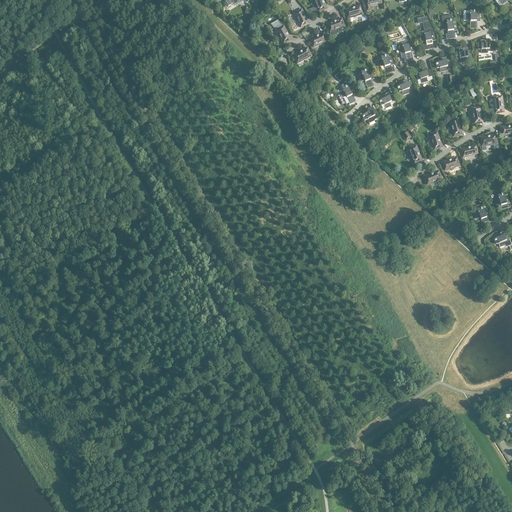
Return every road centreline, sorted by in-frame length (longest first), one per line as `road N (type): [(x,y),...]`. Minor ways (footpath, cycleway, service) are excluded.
road 1 (tertiary): [(393,511),(140,108),(84,0)]
road 2 (residential): [(347,117),(435,52),(511,24)]
